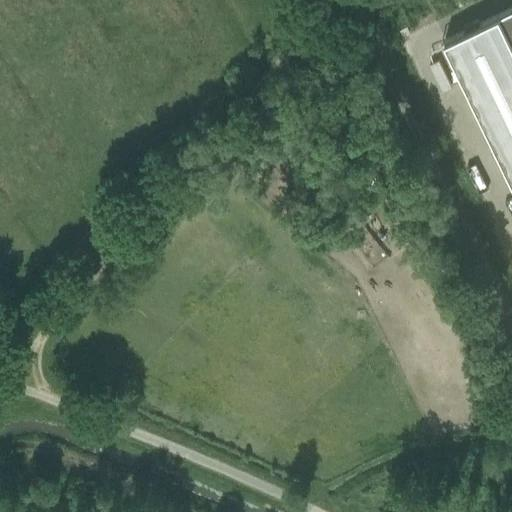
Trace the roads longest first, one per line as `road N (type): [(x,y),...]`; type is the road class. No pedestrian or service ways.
road 1 (track): [(316,0),(107,256),(11,388)]
road 2 (unknown): [(498,0),(446,25),(430,47),(432,66),(511,225)]
